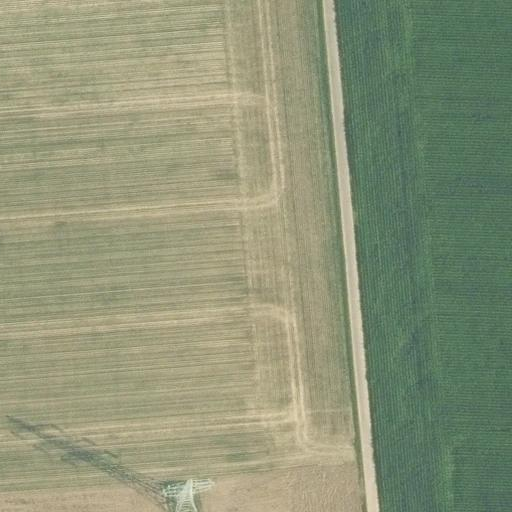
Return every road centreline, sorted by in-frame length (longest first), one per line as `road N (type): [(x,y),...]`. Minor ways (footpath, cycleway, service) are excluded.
road 1 (track): [(337,0),(371,511)]
road 2 (track): [(370,506),(511,497)]
